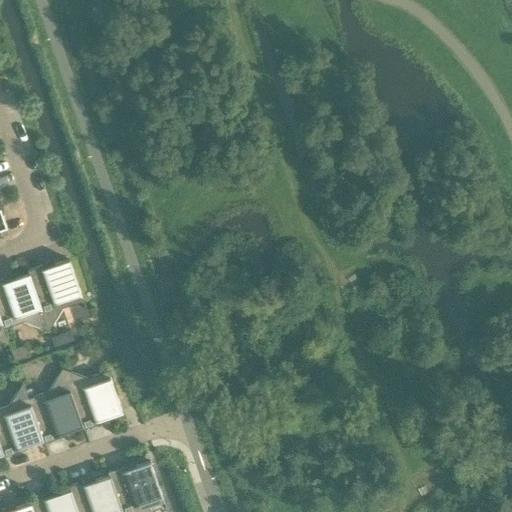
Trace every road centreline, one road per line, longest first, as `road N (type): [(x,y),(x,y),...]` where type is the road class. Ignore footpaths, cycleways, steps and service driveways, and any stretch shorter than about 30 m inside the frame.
road 1 (unclassified): [(187,422),(41,0)]
road 2 (residential): [(187,422),(0,484)]
road 3 (residential): [(0,114),(43,238),(0,253)]
